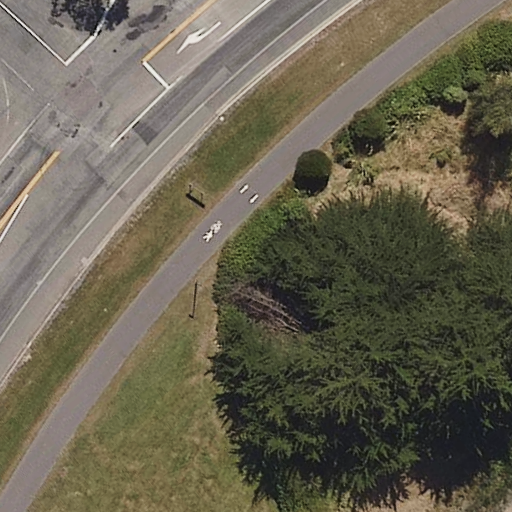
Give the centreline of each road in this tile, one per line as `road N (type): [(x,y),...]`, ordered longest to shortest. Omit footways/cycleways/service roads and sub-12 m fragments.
road 1 (trunk): [(114,107),(0,242)]
road 2 (trunk): [(243,0),(114,107)]
road 3 (residential): [(114,107),(0,6)]
